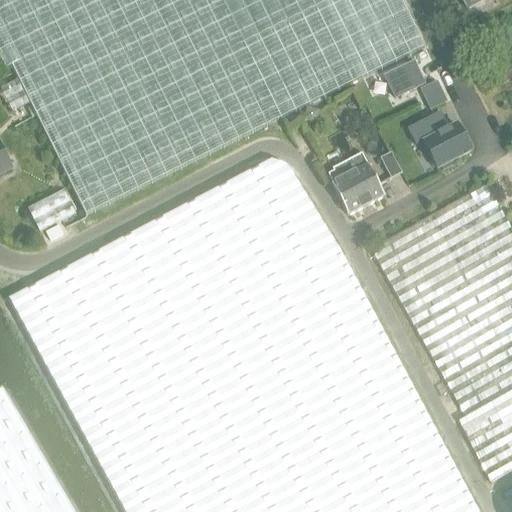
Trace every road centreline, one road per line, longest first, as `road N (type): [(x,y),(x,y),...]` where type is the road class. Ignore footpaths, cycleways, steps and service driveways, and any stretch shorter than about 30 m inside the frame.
road 1 (unclassified): [(341,229),(296,148),(265,141),(21,261),(0,252)]
road 2 (unclassified): [(341,229),(496,149),(420,0)]
road 3 (unclassified): [(490,511),(341,229)]
